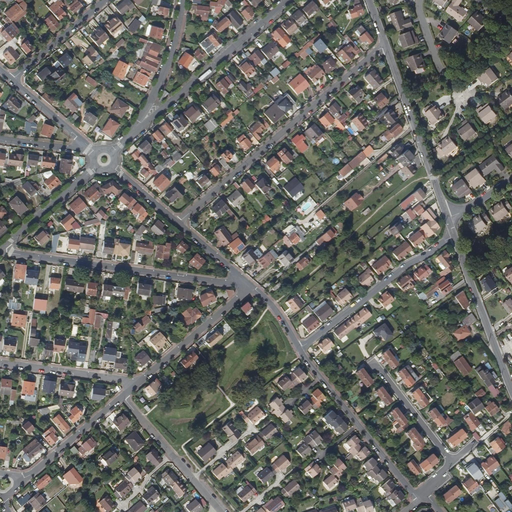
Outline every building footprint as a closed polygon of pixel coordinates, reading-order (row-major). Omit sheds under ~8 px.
[(28,11),(26,9),(29,7),(22,0),(17,0),(23,6),(21,8),(17,4),(5,14),(12,21),(20,14),(22,17),(28,11)] [(65,14),(62,10),(65,8),(64,6),(65,5),(61,1),(60,0),(58,0),(49,8),(59,20),(65,14)] [(73,13),(82,6),(77,0),(74,3),(74,4),(75,5),(73,7),(70,9),(73,13)] [(121,14),(129,7),(130,9),(134,5),(129,0),(125,3),(124,2),(116,8),(121,14)] [(363,13),(358,0),(354,0),(352,2),(356,16),(363,13)] [(469,15),(460,8),(464,3),(460,0),(457,0),(449,12),(463,23),(469,15)] [(316,12),(319,9),(313,1),(303,9),(308,15),(314,10),(316,12)] [(207,21),(209,6),(204,5),(204,7),(197,6),(195,14),(202,15),(201,20),(207,21)] [(166,16),(168,9),(165,8),(161,8),(159,7),(158,14),(166,16)] [(252,16),(254,14),(252,12),(253,11),(252,9),(251,10),(248,7),(241,13),(247,20),(250,18),(252,16)] [(306,19),(299,10),(292,16),(299,25),(306,19)] [(415,26),(412,19),(406,21),(403,11),(393,14),(398,31),(415,26)] [(243,24),(232,12),(218,24),(215,20),(211,26),(219,33),(231,23),(237,29),(243,24)] [(14,23),(22,17),(20,14),(12,21),(13,23),(14,23)] [(59,25),(51,15),(49,17),(48,16),(46,18),(47,19),(45,21),(53,31),(59,25)] [(481,33),(490,24),(487,21),(485,22),(479,15),(471,23),(481,33)] [(124,26),(116,16),(110,21),(108,23),(104,26),(112,35),(124,26)] [(129,32),(132,35),(145,19),(143,16),(138,22),(136,19),(129,27),(131,29),(129,32)] [(297,27),(290,18),(285,23),(284,22),(280,25),(289,34),(297,27)] [(15,37),(21,32),(14,23),(13,23),(6,29),(1,33),(12,47),(16,44),(12,39),(15,37)] [(149,35),(149,36),(161,39),(163,29),(151,26),(151,27),(149,35)] [(290,41),(279,27),(272,33),(274,37),(273,38),(276,41),(277,39),(283,47),(290,41)] [(289,36),(298,28),(297,27),(289,34),(289,36)] [(452,44),(460,33),(451,27),(446,33),(445,32),(441,37),(452,44)] [(98,46),(109,38),(100,28),(96,31),(97,33),(95,34),(90,37),(98,46)] [(373,40),(366,32),(359,38),(360,40),(358,41),(360,44),(365,40),(368,44),(373,40)] [(420,44),(418,37),(417,38),(414,39),(412,32),(401,35),(406,48),(420,44)] [(207,54),(221,42),(214,33),(200,45),(207,54)] [(359,49),(346,34),(343,36),(347,41),(354,49),(355,51),(359,49)] [(141,62),(139,65),(155,72),(160,59),(156,57),(161,45),(140,38),(139,41),(148,45),(141,62)] [(326,47),(319,38),(312,44),(320,52),(326,47)] [(267,56),(277,47),(270,39),(259,48),(267,56)] [(32,48),(27,41),(21,46),(26,51),(28,50),(29,51),(30,51),(32,49),(32,48)] [(350,52),(354,49),(347,41),(343,44),(345,46),(338,52),(341,56),(339,57),(342,61),(344,59),(347,62),(354,56),(350,52)] [(338,52),(345,46),(343,44),(336,50),(338,52)] [(98,54),(92,46),(87,50),(90,53),(83,59),(89,65),(95,60),(94,58),(98,54)] [(20,57),(12,48),(4,55),(6,58),(7,57),(12,63),(20,57)] [(199,61),(206,56),(202,51),(201,52),(200,51),(199,49),(193,54),(199,61)] [(267,61),(257,50),(251,55),(247,51),(245,53),(255,66),(260,61),(263,64),(267,61)] [(61,58),(57,61),(64,68),(73,60),(66,52),(62,55),(63,56),(61,58)] [(186,68),(193,58),(186,53),(179,63),(186,68)] [(423,64),(420,55),(410,58),(414,72),(426,68),(425,63),(423,64)] [(325,74),(336,65),(329,58),(322,64),(320,62),(317,65),(325,73),(325,74)] [(247,77),(255,70),(246,60),(243,62),(244,64),(239,68),(247,77)] [(121,78),(127,65),(119,61),(113,74),(121,78)] [(314,83),(325,73),(317,65),(307,75),(314,83)] [(41,72),(37,75),(42,81),(53,72),(49,67),(47,68),(46,67),(42,71),(43,71),(41,73),(41,72)] [(276,75),(280,72),(276,68),(271,73),(274,77),(276,75)] [(498,79),(490,68),(477,78),(481,83),(482,82),(485,80),(489,86),(498,79)] [(57,83),(65,76),(59,69),(50,76),(57,83)] [(144,86),(150,74),(142,70),(141,74),(139,73),(139,74),(140,75),(136,83),(144,86)] [(382,82),(373,71),(370,74),(369,73),(364,77),(374,89),(382,82)] [(265,77),(269,82),(271,80),(273,79),(269,74),(265,77)] [(309,85),(300,74),(288,84),(297,94),(302,90),(302,91),(309,85)] [(273,79),(271,80),(273,83),(279,79),(276,75),(274,77),(273,79)] [(95,86),(98,82),(91,78),(88,76),(86,80),(95,86)] [(222,92),(232,83),(232,82),(227,76),(223,79),(215,85),(222,92)] [(265,86),(267,84),(264,81),(258,86),(260,89),(262,88),(265,86)] [(255,94),(250,89),(252,87),(249,84),(246,86),(243,82),(239,86),(250,99),(255,94)] [(358,96),(363,92),(358,86),(355,88),(353,87),(348,92),(357,103),(361,99),(358,96)] [(509,92),(508,91),(503,94),(504,96),(498,101),(505,109),(511,103),(511,89),(511,90),(509,92)] [(92,95),(89,98),(91,99),(98,92),(97,90),(92,95)] [(160,102),(169,94),(164,90),(162,94),(159,101),(160,102)] [(73,112),(83,103),(74,92),(63,102),(73,112)] [(54,101),(45,93),(41,97),(51,105),(54,101)] [(388,101),(381,93),(373,99),(380,108),(388,101)] [(209,113),(221,103),(215,95),(202,105),(209,113)] [(243,95),(238,99),(243,104),(247,100),(243,95)] [(19,109),(22,106),(15,100),(15,99),(11,96),(5,103),(15,112),(18,108),(19,109)] [(121,117),(128,106),(118,100),(111,110),(121,117)] [(284,114),(291,107),(285,100),(277,106),(284,114)] [(335,113),(340,109),(335,103),(329,108),(334,113),(333,114),(339,122),(346,117),(346,116),(344,114),(340,117),(337,113),(336,114),(335,113)] [(445,117),(442,113),(440,114),(434,107),(433,104),(429,107),(429,106),(425,110),(427,113),(426,113),(435,124),(445,117)] [(273,123),(284,114),(277,106),(276,105),(272,108),(273,110),(270,112),(268,110),(264,113),(273,123)] [(204,114),(197,106),(195,107),(194,106),(184,114),(192,123),(196,119),(197,120),(200,118),(199,117),(201,115),(202,116),(204,114)] [(486,123),(497,115),(490,106),(484,111),(482,108),(482,107),(477,111),(486,123)] [(398,118),(394,114),(395,113),(391,109),(384,115),(392,124),(398,118)] [(325,127),(334,120),(339,125),(338,126),(341,130),(344,128),(344,127),(339,122),(333,114),(329,110),(319,120),(325,127)] [(95,122),(96,119),(92,115),(93,115),(90,112),(88,114),(87,113),(85,116),(86,117),(83,121),(87,123),(91,126),(95,122)] [(368,124),(363,117),(364,117),(360,113),(352,120),(360,131),(368,124)] [(32,123),(36,118),(34,115),(28,122),(32,123)] [(178,130),(187,123),(180,115),(172,123),(178,130)] [(219,125),(213,118),(209,121),(215,128),(219,125)] [(225,124),(229,120),(227,118),(220,124),(222,126),(225,124)] [(259,133),(265,128),(266,129),(269,126),(263,118),(259,122),(259,121),(249,129),(258,139),(261,136),(259,133)] [(110,136),(118,124),(110,119),(102,131),(110,136)] [(465,141),(476,132),(467,120),(462,124),(462,125),(465,128),(459,132),(465,141)] [(215,128),(209,121),(205,124),(212,131),(215,128)] [(179,137),(173,130),(172,130),(166,123),(159,128),(166,136),(171,131),(177,138),(179,137)] [(403,130),(400,127),(402,125),(400,123),(398,124),(397,124),(389,131),(394,137),(403,130)] [(312,138),(320,131),(314,124),(303,133),(313,144),(315,142),(312,138)] [(50,137),(54,128),(46,125),(42,134),(45,135),(50,137)] [(258,139),(249,129),(248,130),(250,132),(256,140),(258,139)] [(164,138),(157,130),(152,134),(165,148),(168,146),(162,139),(164,138)] [(256,140),(250,132),(247,135),(255,144),(258,142),(256,140)] [(252,145),(244,135),(237,140),(245,150),(252,145)] [(305,145),(302,141),(305,139),(301,135),(293,142),(300,150),(305,145)] [(457,147),(450,136),(445,140),(446,141),(439,146),(440,147),(445,154),(446,155),(457,147)] [(143,152),(150,146),(145,141),(138,146),(143,152)] [(401,152),(404,150),(405,151),(406,150),(411,146),(409,143),(403,148),(402,147),(401,149),(400,147),(400,146),(398,145),(397,144),(390,150),(377,161),(378,163),(391,152),(395,156),(400,152),(401,152)] [(343,177),(373,150),(369,145),(338,171),(343,177)] [(216,146),(214,148),(222,159),(225,162),(227,161),(221,154),(222,154),(216,146)] [(292,157),(284,147),(277,153),(285,163),(292,157)] [(299,156),(293,149),(291,151),(297,158),(299,156)] [(229,159),(234,154),(231,150),(228,152),(227,150),(222,154),(221,154),(227,161),(228,161),(229,160),(229,159)] [(409,162),(413,158),(406,150),(405,151),(396,158),(403,167),(409,162)] [(176,162),(182,156),(178,151),(171,157),(173,159),(174,160),(176,162)] [(7,165),(8,159),(4,159),(5,154),(0,153),(0,165),(3,166),(3,168),(7,168),(7,165)] [(22,166),(23,155),(18,154),(18,156),(17,155),(9,154),(8,159),(7,165),(18,166),(22,166)] [(155,170),(141,154),(137,157),(142,164),(140,172),(144,177),(149,173),(150,175),(155,170)] [(37,166),(39,157),(28,155),(27,164),(37,166)] [(54,168),(56,159),(52,158),(43,156),(41,167),(51,168),(51,167),(54,168)] [(504,169),(494,156),(480,167),(484,172),(481,174),(483,177),(495,168),(499,173),(504,169)] [(277,167),(280,165),(279,164),(282,162),(280,160),(278,162),(273,157),(266,163),(272,171),(274,169),(276,171),(279,169),(277,167)] [(69,174),(71,161),(61,159),(59,172),(69,174)] [(165,167),(172,161),(170,159),(163,165),(161,163),(159,165),(160,167),(156,171),(158,174),(165,168),(165,167)] [(225,162),(222,159),(219,161),(224,168),(228,165),(225,162)] [(417,171),(409,162),(403,167),(401,168),(409,178),(417,171)] [(221,170),(214,163),(211,165),(213,167),(210,170),(215,176),(221,170)] [(481,174),(477,169),(466,177),(471,183),(467,185),(469,188),(473,186),(478,182),(480,184),(481,185),(486,181),(483,177),(481,174)] [(184,176),(187,180),(189,182),(194,177),(189,170),(183,175),(184,176)] [(60,181),(54,174),(53,174),(48,179),(44,182),(50,189),(54,186),(60,181)] [(153,183),(160,191),(169,182),(165,179),(161,174),(153,183)] [(201,187),(209,180),(204,175),(202,177),(201,176),(197,179),(198,180),(196,182),(201,187)] [(303,187),(295,177),(283,187),(292,197),(303,187)] [(258,188),(255,184),(252,180),(250,182),(247,178),(240,184),(247,192),(254,186),(256,189),(258,188)] [(270,188),(262,178),(255,184),(258,188),(263,193),(270,188)] [(370,180),(358,190),(365,198),(377,188),(376,186),(377,186),(373,181),(372,182),(370,180)] [(467,185),(463,180),(452,188),(459,196),(464,192),(466,195),(467,196),(472,192),(469,188),(467,185)] [(104,198),(112,191),(113,192),(114,192),(117,194),(121,189),(112,181),(109,184),(108,184),(107,183),(105,183),(100,188),(96,183),(93,186),(101,195),(104,198)] [(37,192),(28,182),(22,187),(31,197),(37,192)] [(184,193),(177,185),(169,192),(168,192),(165,195),(171,202),(179,195),(180,196),(184,193)] [(93,202),(101,195),(93,186),(83,194),(88,199),(89,198),(93,202)] [(418,201),(425,195),(421,190),(422,190),(420,187),(404,201),(407,205),(415,198),(418,201)] [(233,206),(243,197),(236,189),(226,198),(233,206)] [(300,191),(293,197),(296,200),(303,194),(300,191)] [(351,211),(364,199),(357,191),(343,202),(351,211)] [(133,203),(135,201),(124,192),(118,199),(129,208),(128,209),(129,211),(135,205),(133,203)] [(27,209),(17,196),(9,203),(19,216),(27,209)] [(76,214),(87,205),(80,197),(69,206),(76,214)] [(219,216),(228,207),(221,200),(212,209),(219,216)] [(509,212),(507,209),(511,207),(508,202),(504,204),(503,203),(495,208),(494,207),(490,209),(491,210),(498,220),(509,212)] [(145,210),(137,203),(133,208),(134,209),(138,212),(141,215),(145,211),(145,210)] [(422,213),(425,211),(420,205),(414,209),(417,213),(419,215),(422,213)] [(433,219),(436,217),(429,207),(425,211),(422,213),(428,221),(420,227),(428,236),(433,232),(432,231),(434,229),(435,230),(439,227),(433,219)] [(321,210),(315,215),(319,220),(325,215),(321,210)] [(409,223),(417,217),(415,214),(412,210),(404,216),(409,223)] [(147,213),(145,211),(141,215),(138,218),(141,221),(147,213)] [(71,226),(69,223),(74,219),(69,214),(60,222),(68,231),(74,230),(71,226)] [(475,233),(487,225),(480,216),(473,221),(472,220),(468,223),(475,233)] [(249,227),(242,218),(239,220),(247,229),(249,227)] [(403,227),(399,221),(390,228),(394,234),(403,227)] [(161,228),(163,226),(159,222),(157,224),(156,223),(152,227),(156,230),(155,232),(158,234),(159,233),(161,235),(165,231),(161,228)] [(139,236),(145,229),(141,225),(136,232),(134,234),(136,234),(139,236)] [(231,237),(223,226),(214,232),(219,239),(219,240),(224,246),(233,240),(231,237)] [(300,239),(295,232),(297,230),(295,227),(288,232),(291,235),(288,237),(294,244),(300,239)] [(325,242),(334,234),(333,233),(330,229),(320,237),(324,241),(325,242)] [(50,237),(44,230),(35,238),(41,245),(50,237)] [(303,237),(297,230),(295,232),(300,239),(303,237)] [(418,243),(424,238),(418,230),(407,238),(413,245),(418,241),(418,243)] [(57,240),(58,237),(59,236),(58,234),(53,236),(51,252),(54,253),(56,243),(57,240)] [(93,250),(95,239),(85,238),(80,237),(79,240),(78,248),(93,250)] [(236,254),(245,247),(238,237),(228,245),(236,254)] [(115,239),(114,242),(113,253),(113,254),(117,255),(121,256),(121,254),(128,255),(130,245),(119,243),(120,240),(115,239)] [(113,253),(114,242),(104,240),(102,252),(113,253)] [(182,253),(188,246),(181,241),(176,247),(182,253)] [(398,260),(412,249),(405,241),(392,252),(398,260)] [(168,258),(170,243),(165,242),(165,246),(157,244),(155,257),(168,258)] [(152,252),(153,246),(148,245),(136,243),(135,250),(139,250),(152,252)] [(258,258),(251,249),(243,255),(251,264),(258,258)] [(294,259),(286,249),(278,256),(286,265),(294,259)] [(453,263),(449,257),(451,255),(447,250),(438,256),(442,262),(446,268),(444,269),(442,271),(445,275),(454,268),(451,264),(453,263)] [(204,261),(196,254),(189,262),(197,269),(204,261)] [(263,267),(269,262),(264,255),(258,260),(263,267)] [(312,260),(309,257),(307,259),(305,256),(296,264),(301,270),(312,260)] [(384,270),(389,267),(388,266),(391,263),(385,256),(372,266),(378,274),(384,269),(384,270)] [(25,274),(26,265),(16,264),(14,278),(24,279),(25,274)] [(416,284),(429,275),(428,274),(432,271),(426,265),(423,267),(422,267),(418,271),(417,270),(413,273),(415,275),(411,278),(415,283),(416,284)] [(363,287),(373,279),(370,276),(374,273),(369,268),(366,270),(366,271),(357,279),(363,287)] [(415,283),(411,278),(407,273),(401,279),(401,280),(400,281),(399,280),(395,283),(401,290),(408,285),(410,288),(415,283)] [(35,292),(37,276),(25,274),(24,279),(23,291),(35,292)] [(498,286),(490,275),(483,280),(487,286),(485,287),(489,292),(492,291),(498,286)] [(452,283),(449,279),(447,280),(444,276),(436,282),(435,282),(424,291),(428,297),(435,293),(434,291),(439,287),(443,294),(452,287),(450,284),(452,283)] [(58,289),(59,279),(50,277),(49,287),(58,289)] [(73,291),(75,281),(66,280),(64,290),(73,291)] [(82,292),(84,282),(75,281),(73,291),(82,292)] [(95,295),(97,284),(87,282),(86,294),(95,295)] [(149,295),(151,285),(138,283),(136,293),(149,295)] [(282,286),(279,283),(273,288),(276,291),(282,286)] [(111,294),(112,286),(104,285),(102,295),(111,296),(111,294)] [(123,296),(124,287),(123,287),(123,286),(119,286),(119,287),(112,286),(111,294),(115,295),(115,297),(118,297),(118,295),(123,296)] [(190,299),(191,290),(178,288),(177,297),(190,299)] [(352,297),(346,288),(337,295),(338,296),(335,298),(339,304),(343,302),(343,303),(348,299),(348,300),(352,297)] [(229,298),(234,293),(233,290),(226,289),(229,298)] [(393,299),(386,290),(383,293),(383,294),(381,296),(382,297),(381,298),(380,297),(377,299),(383,306),(393,299)] [(216,300),(211,291),(200,296),(201,301),(203,306),(216,300)] [(467,300),(461,291),(454,296),(463,309),(467,306),(464,302),(467,300)] [(303,304),(306,303),(298,293),(296,294),(303,304)] [(164,305),(166,297),(152,295),(152,298),(151,304),(155,304),(164,305)] [(303,305),(295,295),(287,301),(291,306),(292,307),(291,309),(294,312),(303,305)] [(9,299),(8,308),(20,310),(22,298),(13,297),(13,300),(9,299)] [(45,310),(47,300),(34,298),(33,308),(45,310)] [(511,312),(511,301),(510,299),(503,304),(510,314),(511,312)] [(247,315),(254,309),(247,301),(240,307),(247,315)] [(321,321),(333,311),(327,303),(315,312),(321,321)] [(356,327),(371,315),(365,307),(357,313),(358,315),(354,318),(353,317),(350,319),(355,326),(356,327)] [(191,323),(201,314),(196,308),(192,310),(190,308),(189,308),(182,313),(185,317),(180,321),(181,322),(182,324),(183,323),(184,325),(185,326),(190,322),(191,323)] [(93,325),(95,310),(90,310),(89,318),(82,317),(81,323),(93,325)] [(265,314),(270,322),(276,318),(271,310),(265,314)] [(99,327),(101,316),(108,317),(108,313),(96,311),(94,327),(99,327)] [(25,320),(26,315),(13,314),(12,324),(22,326),(23,320),(25,320)] [(137,331),(153,317),(150,314),(146,315),(133,326),(137,331)] [(303,323),(311,316),(309,314),(301,320),(303,323)] [(477,320),(472,314),(469,316),(473,323),(477,320)] [(308,333),(319,324),(313,315),(301,324),(308,333)] [(473,323),(469,316),(462,321),(465,325),(454,333),(459,341),(471,333),(467,327),(473,323)] [(340,339),(355,326),(350,319),(349,319),(334,331),(340,339)] [(114,329),(115,322),(107,321),(105,337),(110,338),(112,329),(114,329)] [(385,323),(374,332),(382,343),(393,334),(385,323)] [(37,351),(37,345),(33,345),(35,329),(30,328),(27,350),(37,351)] [(149,339),(157,333),(155,330),(147,336),(149,339)] [(210,347),(223,336),(218,330),(205,341),(210,347)] [(159,332),(149,340),(157,349),(163,343),(167,340),(159,332)] [(333,344),(327,336),(318,344),(324,352),(333,344)] [(63,351),(65,339),(54,338),(53,344),(53,350),(58,351),(58,350),(60,350),(63,351)] [(14,351),(16,340),(3,339),(2,349),(14,351)] [(53,350),(53,344),(44,342),(43,354),(52,355),(53,350)] [(78,345),(79,343),(69,342),(67,353),(72,353),(71,358),(76,359),(78,345)] [(86,347),(78,345),(76,359),(76,360),(81,361),(81,360),(84,360),(86,347)] [(393,356),(395,355),(390,348),(382,354),(387,361),(393,356)] [(472,370),(458,350),(450,356),(464,375),(472,370)] [(125,368),(127,359),(119,358),(120,351),(116,351),(115,358),(114,364),(113,367),(125,368)] [(142,367),(151,359),(143,351),(134,358),(142,367)] [(186,368),(198,357),(193,351),(181,362),(186,368)] [(398,363),(393,356),(387,361),(392,368),(398,363)] [(443,372),(435,362),(432,364),(433,364),(432,365),(438,373),(439,372),(440,374),(443,372)] [(403,379),(413,372),(414,371),(411,367),(410,368),(408,365),(398,372),(403,379)] [(307,376),(299,367),(293,372),(293,371),(290,374),(298,383),(300,381),(300,380),(301,381),(307,376)] [(367,374),(362,368),(356,372),(361,379),(367,374)] [(495,381),(487,370),(484,372),(482,370),(478,373),(488,386),(487,387),(495,397),(500,393),(497,388),(495,389),(491,384),(495,381)] [(290,374),(288,371),(286,373),(287,374),(277,382),(283,389),(288,385),(290,384),(292,386),(293,387),(295,385),(296,384),(298,383),(290,374)] [(408,386),(421,376),(418,373),(415,375),(413,372),(403,379),(408,386)] [(367,386),(372,381),(367,374),(361,379),(367,386)] [(10,394),(12,381),(2,379),(0,393),(10,394)] [(162,386),(157,379),(154,381),(153,381),(146,387),(152,395),(160,389),(160,388),(162,386)] [(54,393),(55,382),(44,380),(42,391),(54,393)] [(32,395),(34,383),(24,381),(22,393),(32,395)] [(450,382),(445,386),(448,390),(453,386),(450,382)] [(72,396),(74,385),(67,384),(67,385),(60,384),(58,394),(72,396)] [(417,400),(427,392),(422,386),(412,393),(417,400)] [(381,398),(386,393),(381,387),(375,391),(381,398)] [(99,400),(104,396),(105,390),(92,388),(91,399),(99,400)] [(325,397),(317,388),(311,393),(313,396),(312,397),(311,398),(318,407),(321,405),(319,402),(325,397)] [(478,398),(485,393),(482,388),(475,394),(478,398)] [(422,407),(432,399),(427,392),(417,400),(422,407)] [(392,400),(386,393),(381,398),(386,405),(392,400)] [(282,404),(281,403),(282,403),(280,400),(281,399),(279,396),(277,398),(276,396),(268,402),(270,406),(271,405),(274,408),(272,410),(275,413),(284,406),(282,404)] [(318,407),(311,398),(309,400),(308,401),(307,400),(298,407),(304,414),(313,407),(315,410),(318,407)] [(485,407),(478,398),(468,406),(474,414),(474,415),(485,407)] [(499,409),(493,401),(485,407),(491,415),(499,409)] [(435,409),(434,408),(428,412),(434,419),(440,415),(445,411),(440,405),(435,409)] [(43,416),(53,408),(51,406),(38,409),(43,416)] [(75,418),(81,413),(75,406),(69,411),(70,412),(66,415),(72,422),(76,419),(75,418)] [(283,421),(291,414),(289,412),(291,411),(289,408),(287,410),(286,408),(285,407),(284,406),(275,413),(277,415),(279,414),(281,417),(280,417),(283,421)] [(254,424),(265,415),(258,407),(247,416),(246,414),(243,416),(247,421),(249,419),(251,420),(253,423),(254,424)] [(396,419),(401,414),(396,407),(386,415),(392,422),(396,419)] [(337,416),(332,410),(323,417),(326,420),(324,421),(327,424),(328,423),(337,416)] [(464,419),(468,425),(473,421),(471,417),(474,415),(471,411),(467,415),(468,416),(464,419)] [(69,427),(59,414),(53,419),(65,434),(70,430),(68,428),(69,427)] [(408,426),(406,422),(407,421),(401,414),(396,419),(398,422),(393,425),(399,433),(408,426)] [(120,431),(129,422),(123,415),(113,423),(120,431)] [(333,429),(343,421),(338,415),(337,416),(328,423),(333,429)] [(445,421),(440,415),(434,419),(439,426),(445,421)] [(480,423),(474,415),(471,417),(473,421),(468,425),(471,429),(480,423)] [(509,427),(511,425),(511,420),(510,422),(508,420),(498,428),(505,435),(511,430),(509,427)] [(31,431),(34,428),(28,421),(22,426),(27,433),(30,431),(31,431)] [(240,435),(229,421),(221,427),(229,436),(228,437),(229,439),(232,442),(240,435)] [(339,434),(348,427),(343,421),(333,429),(336,432),(337,431),(339,434)] [(266,439),(277,430),(271,423),(260,432),(257,434),(262,441),(265,438),(266,439)] [(418,434),(413,427),(407,432),(412,439),(418,434)] [(57,439),(52,432),(51,433),(48,429),(42,434),(45,438),(50,445),(57,439)] [(467,435),(461,429),(454,434),(460,441),(467,435)] [(316,444),(322,439),(314,430),(308,435),(305,437),(313,446),(314,445),(315,444),(316,444)] [(145,444),(140,439),(139,440),(134,433),(125,439),(135,452),(145,444)] [(261,444),(263,442),(262,441),(257,434),(255,436),(254,437),(254,438),(248,443),(249,443),(245,446),(251,453),(261,445),(261,444)] [(423,441),(424,441),(418,434),(412,439),(412,440),(415,443),(417,446),(423,441)] [(453,446),(460,441),(454,434),(448,439),(453,446)] [(350,453),(359,446),(357,443),(359,441),(354,435),(345,442),(350,449),(348,451),(350,453)] [(311,447),(313,446),(305,437),(302,440),(305,443),(296,450),(301,457),(311,449),(310,448),(311,447)] [(505,446),(498,437),(490,443),(493,447),(489,450),(492,455),(505,446)] [(34,453),(42,446),(35,438),(22,449),(26,453),(24,455),(23,457),(22,457),(22,458),(24,458),(26,462),(26,463),(27,463),(27,462),(29,462),(31,460),(30,458),(35,454),(34,453)] [(88,452),(97,444),(94,441),(93,442),(90,438),(81,445),(82,445),(77,449),(82,455),(85,453),(87,451),(88,452)] [(422,448),(426,445),(423,441),(417,446),(415,443),(412,445),(417,451),(419,450),(422,448)] [(215,451),(208,443),(196,453),(202,460),(207,456),(208,457),(215,451)] [(75,455),(79,452),(74,446),(70,449),(75,455)] [(360,460),(369,452),(364,446),(362,448),(359,446),(350,453),(352,456),(355,454),(360,460)] [(161,457),(154,448),(147,454),(154,463),(154,462),(157,466),(164,460),(161,457)] [(233,465),(242,457),(235,449),(226,457),(227,458),(224,460),(225,462),(231,468),(234,466),(233,465)] [(107,466),(117,459),(111,451),(101,458),(107,466)] [(438,460),(433,453),(426,459),(431,466),(438,460)] [(280,470),(289,462),(283,454),(273,462),(274,463),(271,466),(276,472),(277,470),(279,469),(280,470)] [(499,465),(492,455),(488,458),(489,459),(487,461),(484,463),(484,462),(480,464),(489,475),(492,473),(491,471),(499,465)] [(375,465),(376,463),(371,457),(363,464),(365,467),(364,468),(367,471),(375,465)] [(345,467),(338,458),(332,463),(334,466),(332,467),(331,468),(339,477),(341,475),(339,472),(345,467)] [(416,475),(421,470),(413,459),(407,463),(416,475)] [(425,471),(431,466),(426,459),(419,464),(425,471)] [(228,471),(231,468),(225,462),(223,464),(221,461),(211,470),(217,478),(222,474),(227,470),(228,471)] [(320,469),(315,464),(313,462),(312,461),(303,468),(306,472),(306,471),(311,477),(320,469)] [(372,477),(379,471),(375,465),(367,471),(365,473),(368,476),(369,475),(371,478),(372,477)] [(276,472),(271,466),(268,468),(267,466),(256,475),(262,483),(273,474),(274,473),(276,472)] [(79,483),(82,480),(73,468),(63,476),(69,483),(79,483)] [(141,475),(135,468),(125,476),(128,480),(133,486),(136,483),(134,481),(141,475)] [(337,481),(336,479),(339,477),(331,468),(329,469),(328,470),(331,474),(323,481),(329,488),(337,481)] [(378,482),(386,475),(381,469),(379,471),(372,477),(375,480),(376,479),(378,482)] [(178,479),(171,471),(170,472),(168,470),(163,474),(165,476),(164,477),(168,483),(169,482),(171,485),(177,480),(178,479)] [(40,490),(52,481),(47,475),(35,484),(40,490)] [(474,478),(472,476),(462,484),(469,493),(479,485),(474,478)] [(290,495),(300,486),(294,479),(283,488),(281,489),(280,490),(286,496),(286,497),(289,494),(290,495)] [(395,489),(392,487),(394,485),(389,479),(380,487),(385,492),(383,494),(386,497),(395,489)] [(131,489),(134,487),(133,486),(128,480),(116,490),(117,492),(121,496),(123,498),(132,491),(131,489)] [(188,490),(181,482),(179,483),(177,480),(171,485),(181,497),(188,490)] [(242,501),(253,493),(254,491),(256,490),(249,483),(236,494),(242,501)] [(454,497),(461,492),(455,485),(449,490),(454,497)] [(159,495),(153,488),(148,492),(145,494),(144,496),(142,497),(148,504),(159,495)] [(404,497),(399,491),(397,492),(395,489),(386,497),(388,500),(390,498),(395,504),(404,497)] [(454,497),(449,490),(442,495),(447,502),(454,497)] [(509,508),(511,506),(511,504),(501,491),(498,494),(500,496),(498,497),(494,500),(500,508),(505,503),(509,508)] [(46,503),(38,493),(32,498),(28,501),(37,511),(46,503)] [(23,499),(26,503),(28,501),(32,498),(28,494),(23,499)] [(114,504),(112,502),(106,495),(98,501),(107,511),(115,506),(114,504)] [(269,511),(273,511),(284,503),(277,496),(272,500),(268,504),(266,502),(265,503),(263,505),(268,511),(269,511)] [(23,499),(21,497),(17,501),(21,507),(26,503),(23,499)] [(358,511),(361,511),(357,501),(353,502),(352,499),(341,503),(344,511),(355,508),(356,511),(358,511)] [(367,511),(373,510),(369,499),(361,502),(360,499),(357,501),(361,511),(364,510),(365,511),(367,511)] [(197,511),(202,508),(195,500),(186,508),(189,511),(197,511)] [(142,511),(147,509),(140,501),(129,510),(128,511),(126,511),(142,511)]
